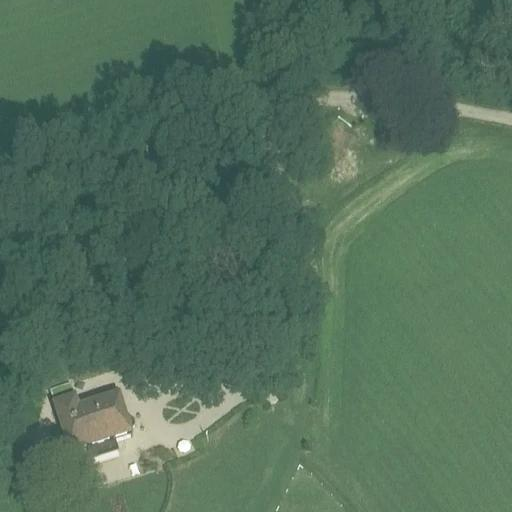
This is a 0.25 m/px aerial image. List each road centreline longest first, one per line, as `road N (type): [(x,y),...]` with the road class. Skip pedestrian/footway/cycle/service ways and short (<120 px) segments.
road 1 (track): [(511,120),(445,106),(291,97),(184,114),(0,175)]
road 2 (track): [(241,104),(291,197),(308,335),(260,381),(226,398),(177,396),(149,412),(161,433),(188,431)]
